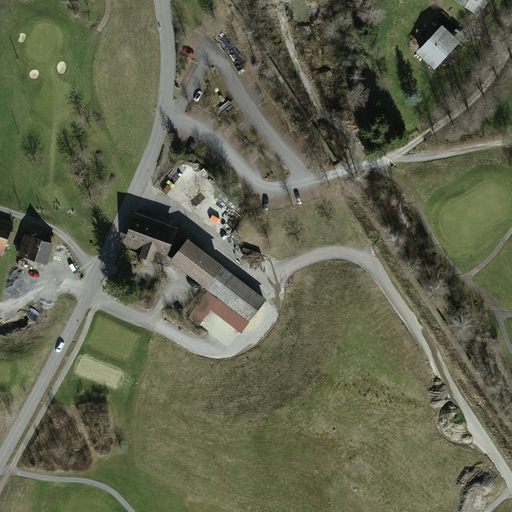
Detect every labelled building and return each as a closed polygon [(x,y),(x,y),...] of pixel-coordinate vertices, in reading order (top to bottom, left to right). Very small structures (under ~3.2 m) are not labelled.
[(452,0),(478,16),(490,0),(501,0),(503,1),(504,0),(452,0)] [(447,29),(419,55),(436,73),(463,47),(447,29)] [(183,233),(137,220),(126,245),(146,251),(144,257),(173,272),(177,265),(212,290),(188,323),(201,330),(212,313),(246,338),(269,304),(228,273),(230,269),(194,243),(183,250),(183,233)] [(0,228),(0,257),(5,259),(17,233),(0,228)] [(57,247),(27,237),(21,257),(51,267),(57,247)]
